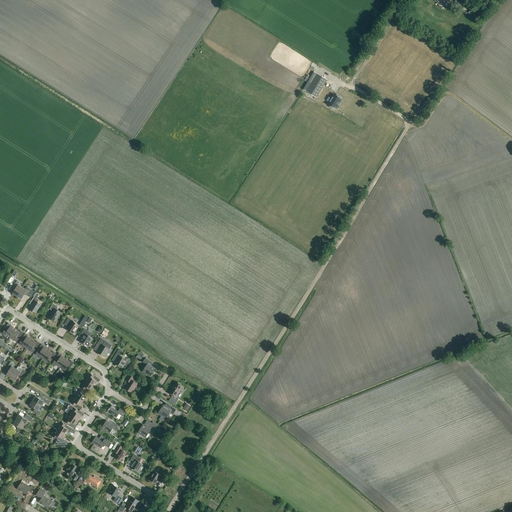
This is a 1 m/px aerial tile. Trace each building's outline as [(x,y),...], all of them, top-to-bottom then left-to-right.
[(461,9),(465,3),(460,0),(456,0),(454,4),(461,9)] [(306,91),(316,98),(317,96),(319,93),(326,80),(316,74),(306,91)] [(336,94),(334,92),(328,103),(330,104),(329,105),(333,108),(334,106),(336,108),(343,98),(340,96),(341,95),(337,92),(336,94)] [(17,296),(22,288),(18,285),(20,282),(17,280),(13,287),(16,288),(12,294),(17,296)] [(31,290),(29,288),(27,287),(26,287),(25,289),(22,288),(17,296),(22,299),(25,294),(27,296),(31,290)] [(35,313),(41,304),(38,302),(39,300),(37,299),(39,295),(36,293),(31,302),(33,304),(30,309),(35,313)] [(55,322),(61,313),(56,310),(58,307),(53,304),(50,309),(53,311),(48,318),(55,322)] [(73,334),(79,325),(73,322),(73,321),(68,318),(64,324),(69,327),(67,330),(73,334)] [(9,338),(15,329),(11,326),(11,325),(8,323),(5,328),(6,328),(2,333),(9,338)] [(88,347),(91,343),(90,342),(93,338),(89,336),(91,333),(84,328),(79,336),(82,338),(80,341),(88,347)] [(15,329),(9,338),(17,342),(20,337),(23,333),(20,331),(20,332),(15,329)] [(26,348),(32,339),(27,336),(28,335),(25,334),(22,339),(19,344),(26,348)] [(103,345),(105,341),(101,338),(97,345),(100,347),(97,352),(105,357),(108,353),(107,353),(110,349),(103,345)] [(32,339),(26,348),(33,353),(36,348),(37,348),(40,343),(37,341),(36,342),(32,339)] [(14,350),(6,344),(4,347),(12,353),(14,350)] [(42,359),(48,350),(44,347),(44,346),(41,344),(38,349),(39,349),(35,354),(42,359)] [(48,350),(42,359),(50,363),(53,358),(53,359),(56,354),(53,352),(53,353),(48,350)] [(122,352),(119,350),(115,356),(118,358),(114,363),(122,368),(125,365),(127,367),(130,362),(130,361),(130,360),(129,359),(128,359),(127,360),(120,356),(122,352)] [(60,368),(66,359),(61,356),(62,355),(59,353),(56,358),(53,363),(60,368)] [(150,377),(155,369),(150,365),(152,362),(145,358),(143,362),(147,365),(142,372),(146,374),(146,375),(150,377)] [(66,359),(60,368),(67,372),(70,367),(71,367),(74,363),(71,361),(70,362),(66,359)] [(11,378),(16,369),(12,366),(13,364),(11,362),(7,368),(9,370),(6,375),(11,378)] [(16,369),(11,378),(15,381),(19,376),(22,378),(26,372),(23,369),(19,366),(17,369),(16,369)] [(86,381),(95,386),(97,382),(98,382),(100,380),(95,376),(95,377),(90,373),(86,381)] [(131,393),(137,384),(132,380),(134,377),(130,375),(126,380),(129,382),(125,389),(131,393)] [(92,391),(95,386),(86,381),(81,388),(86,391),(91,394),(93,391),(92,391)] [(169,393),(176,397),(183,387),(175,382),(169,393)] [(76,396),(84,402),(87,398),(88,398),(90,395),(85,392),(85,393),(80,389),(76,396)] [(32,401),(41,406),(44,402),(46,403),(48,400),(42,397),(41,399),(35,396),(32,401)] [(82,407),(84,402),(76,396),(71,403),(76,407),(81,410),(83,407),(82,407)] [(38,411),(41,406),(32,401),(29,405),(35,409),(33,411),(38,415),(40,412),(38,411)] [(187,403),(183,409),(187,412),(191,406),(187,403)] [(160,419),(164,421),(170,411),(174,414),(176,409),(170,406),(168,409),(163,405),(158,414),(161,416),(160,419)] [(119,410),(112,406),(110,409),(109,408),(107,412),(111,415),(111,414),(116,418),(119,414),(123,417),(127,411),(121,407),(119,410)] [(70,415),(78,421),(81,416),(82,417),(84,414),(79,411),(74,408),(70,415)] [(16,419),(25,425),(28,420),(30,422),(33,418),(26,414),(24,418),(19,415),(16,419)] [(76,425),(78,421),(70,415),(65,422),(70,425),(70,426),(75,429),(77,426),(76,425)] [(22,429),(25,425),(16,419),(13,424),(18,427),(16,431),(22,435),(24,431),(22,429)] [(111,424),(106,421),(102,428),(110,433),(113,429),(116,431),(120,426),(112,422),(111,424)] [(61,422),(57,429),(66,435),(69,430),(70,431),(72,428),(67,425),(66,425),(61,422)] [(153,434),(157,427),(151,423),(148,428),(143,425),(137,433),(141,436),(142,435),(146,438),(150,432),(153,434)] [(66,435),(57,429),(52,436),(57,439),(54,444),(56,446),(60,445),(64,440),(63,439),(66,435)] [(103,441),(96,437),(92,443),(101,449),(103,446),(104,446),(105,445),(107,447),(110,442),(105,439),(103,441)] [(121,461),(126,453),(122,450),(123,448),(118,445),(114,452),(117,454),(114,457),(120,461),(120,460),(121,461)] [(138,473),(141,469),(140,469),(143,464),(137,461),(139,458),(134,454),(130,460),(134,462),(130,467),(138,473)] [(75,481),(80,473),(76,470),(78,467),(72,464),(67,472),(72,475),(70,477),(75,481)] [(160,475),(155,472),(150,480),(155,483),(157,480),(161,483),(166,476),(161,473),(160,475)] [(89,475),(85,482),(90,485),(90,484),(97,488),(101,481),(94,477),(94,478),(89,475)] [(31,488),(22,482),(17,490),(26,495),(28,492),(31,494),(35,488),(32,486),(31,488)] [(119,504),(123,499),(118,495),(121,490),(113,485),(110,489),(111,489),(108,493),(115,497),(113,500),(119,504)] [(48,509),(53,501),(44,496),(46,492),(40,489),(36,495),(41,499),(39,503),(48,509)] [(122,511),(126,507),(130,510),(128,511),(136,511),(138,509),(135,507),(139,501),(132,497),(127,505),(123,502),(116,511),(122,511)]
